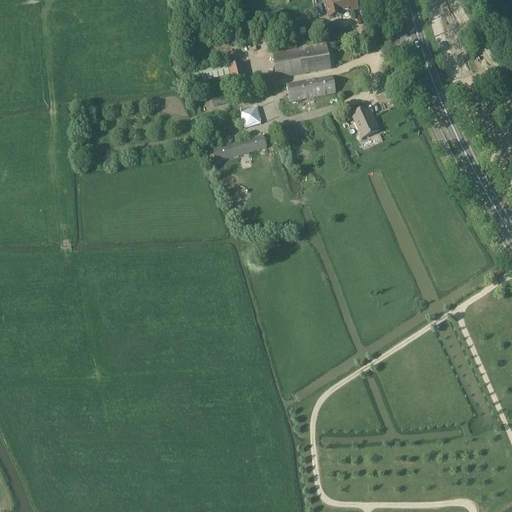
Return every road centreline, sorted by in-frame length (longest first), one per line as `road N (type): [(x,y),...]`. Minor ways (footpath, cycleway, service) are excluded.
road 1 (track): [(511,276),(322,395),(313,413),(321,497),(334,504),(432,506),(511,478)]
road 2 (secondary): [(511,237),(449,125),(408,0)]
road 3 (track): [(511,443),(460,322),(463,307)]
